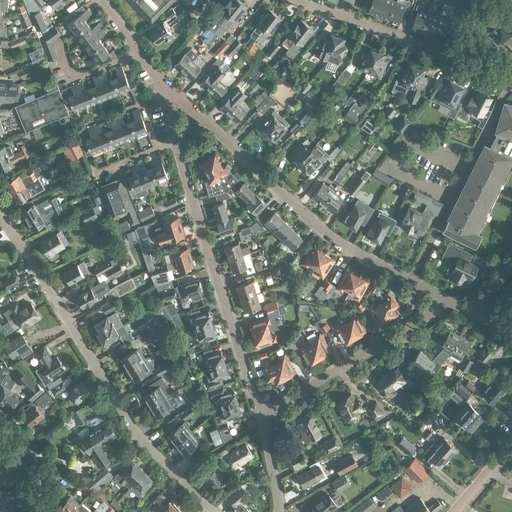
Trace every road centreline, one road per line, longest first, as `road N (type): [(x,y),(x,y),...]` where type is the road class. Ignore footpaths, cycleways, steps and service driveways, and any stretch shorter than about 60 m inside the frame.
road 1 (residential): [(451,304),(349,250),(160,86)]
road 2 (residential): [(213,511),(140,438),(0,217)]
road 3 (residential): [(260,414),(175,142)]
road 4 (residential): [(260,414),(451,304)]
road 5 (residential): [(511,80),(342,16)]
